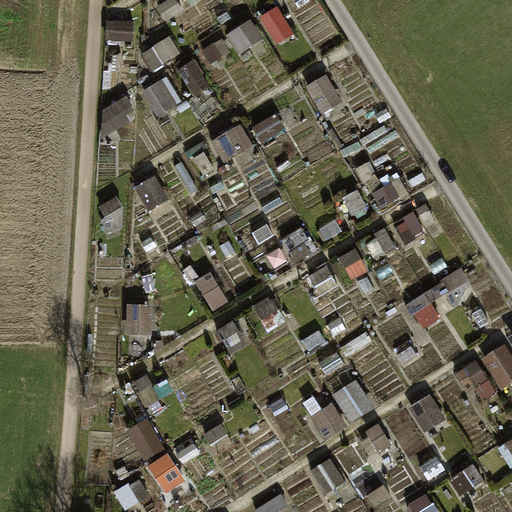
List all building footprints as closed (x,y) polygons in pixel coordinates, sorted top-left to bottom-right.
[(167,22),(183,10),(175,0),(167,0),(157,7),(167,22)] [(277,45),(295,34),(278,6),(260,17),(277,45)] [(264,39),(251,19),(227,35),(239,55),(264,39)] [(134,22),(108,21),(107,41),(133,42),(134,22)] [(182,53),(171,36),(142,54),(153,71),(182,53)] [(211,65),(232,52),(223,38),(202,51),(211,65)] [(184,68),(198,96),(213,88),(199,60),(184,68)] [(323,114),(343,102),(327,74),(307,86),(323,114)] [(183,102),(167,77),(142,92),(158,117),(183,102)] [(127,96),(103,110),(101,139),(131,122),(127,115),(135,111),(127,96)] [(286,129),(277,114),(253,128),(262,144),(286,129)] [(255,147),(241,124),(211,142),(225,164),(255,147)] [(170,199),(156,176),(135,188),(149,211),(170,199)] [(392,182),(372,193),(381,208),(401,197),(392,182)] [(368,208),(358,190),(343,198),(352,216),(368,208)] [(123,207),(117,197),(100,206),(106,217),(123,207)] [(426,204),(416,209),(428,229),(437,223),(426,204)] [(414,236),(425,230),(414,211),(403,217),(414,236)] [(344,231),(337,219),(320,230),(327,241),(344,231)] [(385,255),(397,249),(386,227),(374,233),(385,255)] [(313,253),(306,242),(290,252),(297,264),(313,253)] [(275,269),(288,261),(280,248),(267,256),(275,269)] [(352,281),(369,272),(356,249),(340,258),(352,281)] [(320,296),(338,285),(327,266),(309,277),(320,296)] [(443,279),(444,281),(451,292),(470,281),(462,268),(443,279)] [(214,313),(230,303),(211,272),(195,282),(214,313)] [(414,314),(433,302),(451,292),(444,281),(408,303),(414,314)] [(253,306),(269,332),(287,321),(271,295),(253,306)] [(423,329),(442,317),(433,302),(414,314),(423,329)] [(153,305),(127,304),(127,336),(152,337),(153,305)] [(248,345),(233,321),(217,330),(232,354),(248,345)] [(511,383),(511,354),(505,344),(482,360),(502,390),(511,383)] [(476,387),(489,380),(477,360),(464,368),(476,387)] [(154,385),(148,375),(135,382),(141,392),(154,385)] [(333,395),(353,424),(376,408),(357,380),(333,395)] [(408,408),(425,434),(447,419),(431,394),(408,408)] [(326,441),(348,427),(333,403),(311,417),(326,441)] [(127,430),(145,461),(166,449),(148,418),(127,430)] [(229,434),(222,424),(203,436),(210,446),(229,434)] [(366,432),(379,454),(392,446),(379,424),(366,432)] [(511,468),(511,439),(498,449),(511,469),(511,468)] [(168,495),(187,481),(168,453),(149,467),(168,495)] [(346,482),(331,459),(312,471),(327,494),(346,482)] [(484,481),(474,464),(449,480),(460,496),(484,481)] [(141,504),(152,497),(141,479),(130,485),(141,504)] [(257,511),(277,511),(288,506),(281,494),(256,510),(257,511)] [(408,505),(411,511),(420,511),(433,505),(426,494),(408,505)] [(439,511),(435,503),(433,505),(420,511),(439,511)]
